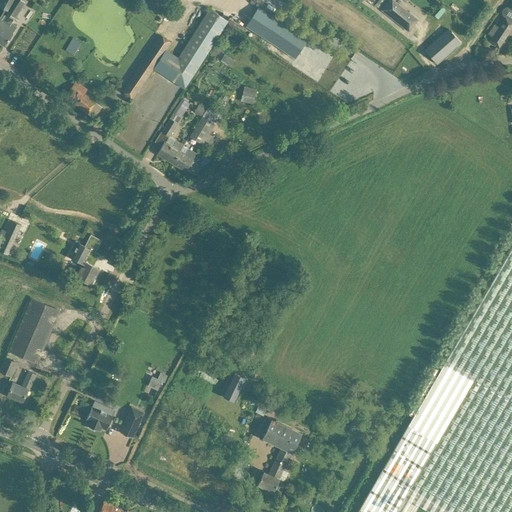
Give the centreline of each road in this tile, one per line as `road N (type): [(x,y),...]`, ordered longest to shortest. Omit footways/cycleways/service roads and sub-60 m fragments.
road 1 (residential): [(169,191),(459,68),(511,60)]
road 2 (unclassified): [(44,450),(48,418),(169,191)]
road 3 (unclassified): [(169,191),(0,64)]
road 4 (tertiary): [(173,511),(44,450)]
